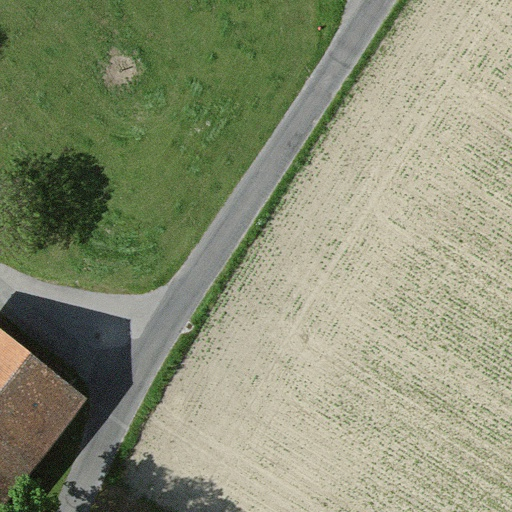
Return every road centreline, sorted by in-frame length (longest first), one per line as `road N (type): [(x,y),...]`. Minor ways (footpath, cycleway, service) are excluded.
road 1 (unclassified): [(378,0),(140,359)]
road 2 (unclassified): [(140,359),(71,511)]
road 3 (unclassified): [(0,284),(140,359)]
